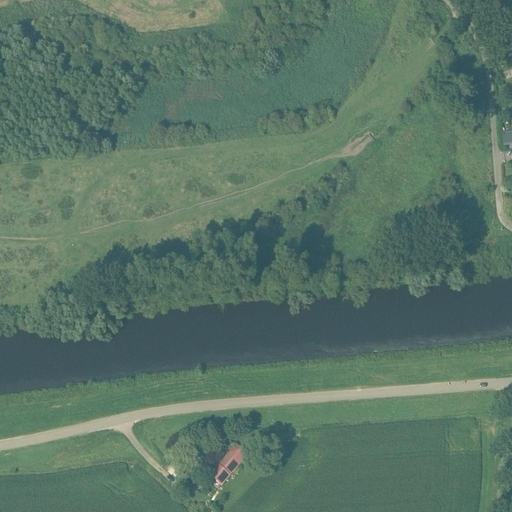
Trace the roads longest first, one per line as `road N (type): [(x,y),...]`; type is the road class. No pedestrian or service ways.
road 1 (unclassified): [(0,446),(164,411),(511,383)]
road 2 (unclassified): [(511,227),(500,212),(482,50),(447,0)]
